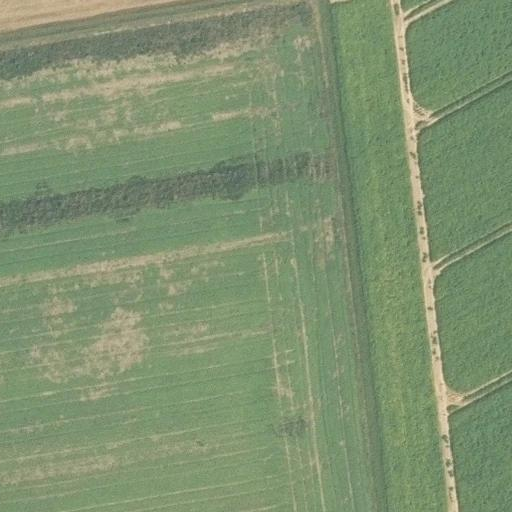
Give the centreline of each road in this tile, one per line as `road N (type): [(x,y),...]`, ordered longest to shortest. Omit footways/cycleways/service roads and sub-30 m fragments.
road 1 (track): [(376,511),(321,0)]
road 2 (track): [(0,44),(259,0)]
